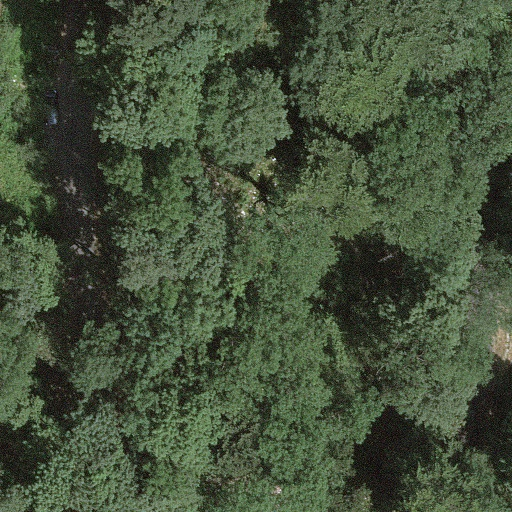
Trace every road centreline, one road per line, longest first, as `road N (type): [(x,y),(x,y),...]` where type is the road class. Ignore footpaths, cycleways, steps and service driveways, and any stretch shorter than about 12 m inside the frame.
road 1 (unclassified): [(79,0),(72,51),(83,327),(129,511)]
road 2 (unclassified): [(472,511),(492,167),(511,118)]
